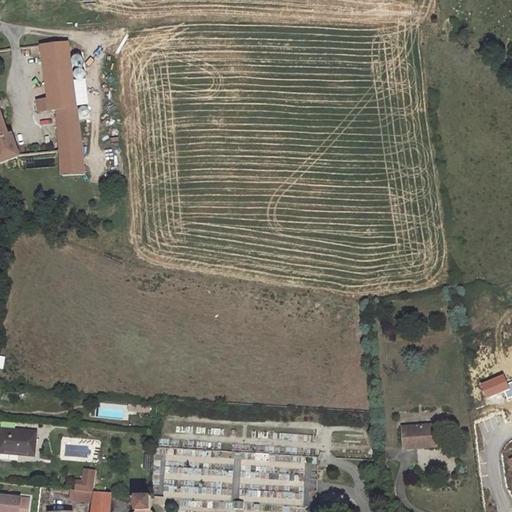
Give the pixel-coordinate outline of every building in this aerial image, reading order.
[(68,42),(41,45),(47,85),(73,82),(68,42)] [(50,111),(50,112),(57,111),(77,108),(73,82),(47,85),(49,100),(50,111)] [(49,100),(37,101),(39,113),(50,111),(49,100)] [(0,140),(10,137),(9,136),(0,108),(0,140)] [(77,108),(57,111),(59,125),(79,122),(77,108)] [(79,122),(59,125),(63,176),(85,175),(83,150),(79,122)] [(10,137),(0,140),(0,164),(20,157),(12,134),(9,136),(10,137)] [(504,373),(479,383),(485,398),(509,389),(504,373)] [(403,428),(404,449),(427,447),(427,445),(436,444),(435,425),(403,428)] [(1,428),(0,436),(0,453),(35,457),(37,431),(1,428)] [(85,470),(83,482),(87,482),(93,483),(95,471),(85,470)] [(77,481),(76,489),(86,490),(87,482),(83,482),(77,481)] [(72,490),(71,501),(94,502),(95,493),(72,490)] [(94,502),(92,511),(109,511),(111,494),(95,493),(94,502)] [(0,496),(0,511),(27,511),(29,499),(0,496)] [(151,511),(151,503),(151,497),(137,498),(136,511),(151,511)]
